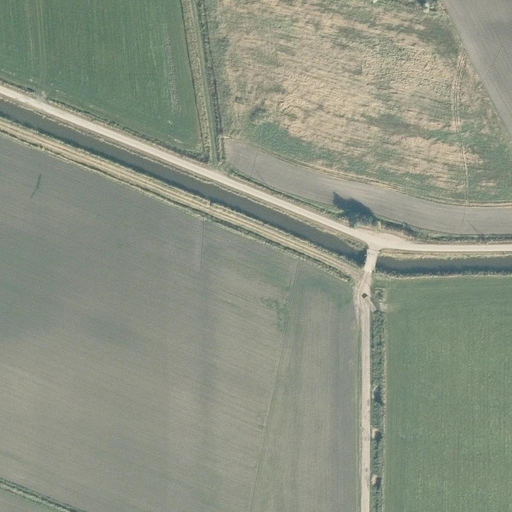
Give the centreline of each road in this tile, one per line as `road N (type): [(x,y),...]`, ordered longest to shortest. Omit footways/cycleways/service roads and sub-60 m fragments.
road 1 (unclassified): [(511,245),(377,240),(0,87)]
road 2 (track): [(377,240),(370,267),(368,511)]
road 3 (track): [(216,174),(197,0)]
road 4 (track): [(370,306),(511,287)]
